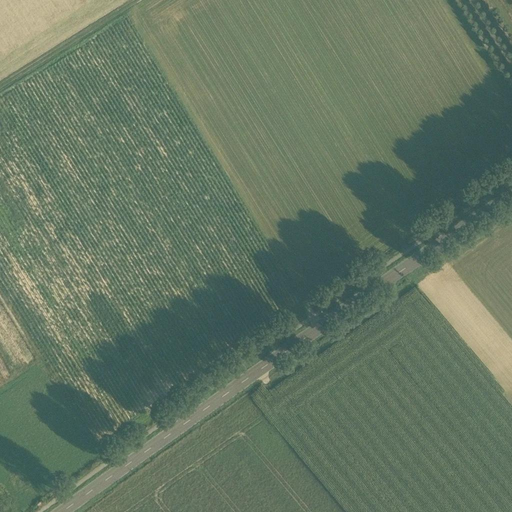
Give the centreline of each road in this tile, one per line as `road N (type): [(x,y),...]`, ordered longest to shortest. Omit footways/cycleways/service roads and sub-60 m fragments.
road 1 (tertiary): [(62,511),(511,195)]
road 2 (track): [(134,0),(0,84)]
